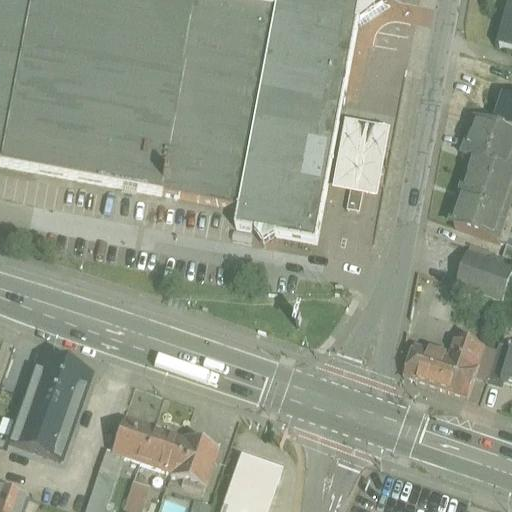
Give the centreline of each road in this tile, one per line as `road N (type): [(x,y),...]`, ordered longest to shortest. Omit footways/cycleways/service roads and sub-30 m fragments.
road 1 (residential): [(348,412),(392,289),(442,0)]
road 2 (secondary): [(0,293),(348,412)]
road 3 (secondary): [(348,412),(511,467)]
